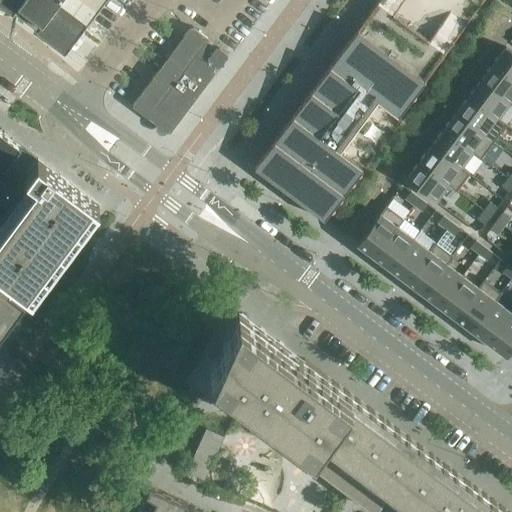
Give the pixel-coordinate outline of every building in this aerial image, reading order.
[(371,0),(245,169),(317,223),(355,172),(330,153),(368,103),(393,122),(455,38),(430,19),(410,36),(398,27),(408,3),(404,0),(371,0)] [(157,138),(208,69),(214,62),(214,61),(214,60),(214,59),(213,58),(180,33),(179,33),(178,33),(177,33),(176,34),(119,110),(119,111),(119,112),(120,113),(153,138),(154,139),(155,139),(156,139),(156,138),(157,138)] [(492,64),(511,79),(511,52),(505,47),(492,64)] [(480,81),(510,103),(511,100),(511,79),(492,64),(480,81)] [(467,97),(498,119),(510,103),(480,81),(467,97)] [(455,113),(485,136),(498,119),(467,97),(455,113)] [(443,130),(473,152),(485,136),(455,113),(443,130)] [(431,146),(461,168),(473,152),(443,130),(431,146)] [(18,149),(20,146),(21,146),(3,133),(0,137),(0,173),(19,149),(18,149)] [(419,162),(449,185),(461,168),(431,146),(419,162)] [(38,158),(38,159),(26,174),(36,181),(0,229),(0,336),(25,304),(10,292),(16,283),(31,294),(99,204),(38,158)] [(406,179),(436,202),(449,185),(419,162),(406,179)] [(500,187),(508,193),(511,188),(511,181),(507,178),(500,187)] [(403,199),(413,206),(419,198),(409,191),(403,199)] [(413,206),(422,213),(428,205),(419,198),(413,206)] [(483,211),(491,216),(498,207),(490,201),(483,211)] [(476,220),(484,226),(491,216),(483,211),(476,220)] [(497,221),(505,227),(511,217),(504,211),(497,221)] [(374,257),(397,227),(380,214),(357,244),(374,257)] [(436,223),(445,230),(451,222),(442,215),(436,223)] [(489,230),(497,236),(505,227),(497,221),(489,230)] [(445,230),(455,237),(461,230),(451,222),(445,230)] [(374,257),(391,269),(413,239),(397,227),(374,257)] [(407,281),(430,251),(413,239),(391,269),(407,281)] [(468,248),(478,255),(484,247),(474,240),(468,248)] [(478,255),(487,262),(493,254),(484,247),(478,255)] [(407,281),(423,293),(446,263),(430,251),(407,281)] [(423,293),(440,306),(462,275),(446,263),(423,293)] [(501,272),(511,279),(511,277),(511,267),(507,264),(501,272)] [(462,275),(440,306),(456,318),(479,288),(462,275)] [(456,318),(472,330),(495,300),(479,288),(456,318)] [(495,300),(472,330),(489,342),(511,312),(495,300)] [(510,511),(260,324),(241,309),(214,367),(228,378),(247,392),(240,407),(378,511),(510,511)] [(511,312),(489,342),(506,355),(511,346),(511,312)] [(207,426),(188,469),(206,477),(224,434),(207,426)] [(183,511),(188,503),(150,486),(138,511),(183,511)]
